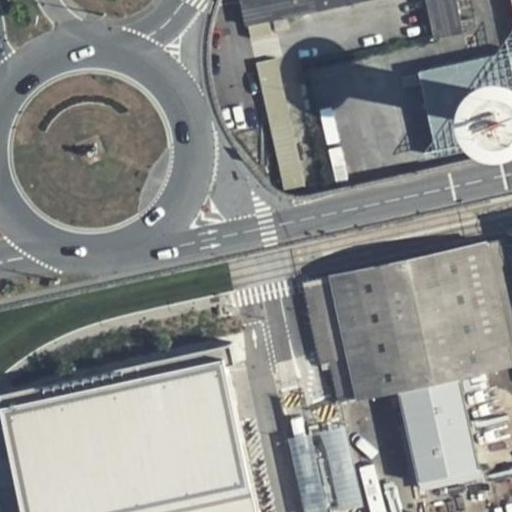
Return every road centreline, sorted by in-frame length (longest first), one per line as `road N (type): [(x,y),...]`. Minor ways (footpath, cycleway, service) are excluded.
road 1 (secondary): [(132,249),(511,170)]
road 2 (secondary): [(132,249),(187,203),(200,169),(201,133),(169,69),(133,49)]
